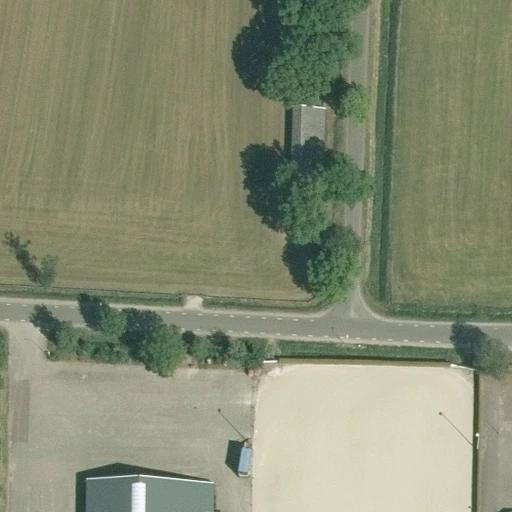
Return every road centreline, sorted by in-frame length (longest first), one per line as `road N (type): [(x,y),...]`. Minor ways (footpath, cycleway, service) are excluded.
road 1 (unclassified): [(351,334),(0,317)]
road 2 (unclassified): [(351,334),(365,0)]
road 3 (unknown): [(13,511),(19,317)]
road 4 (unclassified): [(511,342),(351,334)]
